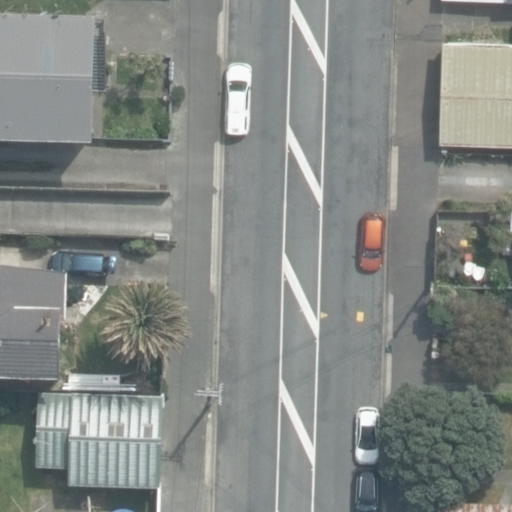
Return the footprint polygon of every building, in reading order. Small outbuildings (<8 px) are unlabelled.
[(113,69),(138,70),(139,52),(161,52),(161,15),(98,14),(98,24),(101,25),(100,51),(114,51),(113,69)] [(0,149),(95,152),(99,26),(0,23),(0,149)] [(444,143),(511,143),(511,41),(446,41),(444,143)] [(0,377),(62,381),(68,269),(0,266),(0,377)] [(71,490),(162,493),(166,402),(42,398),(39,472),(72,473),(71,490)]
